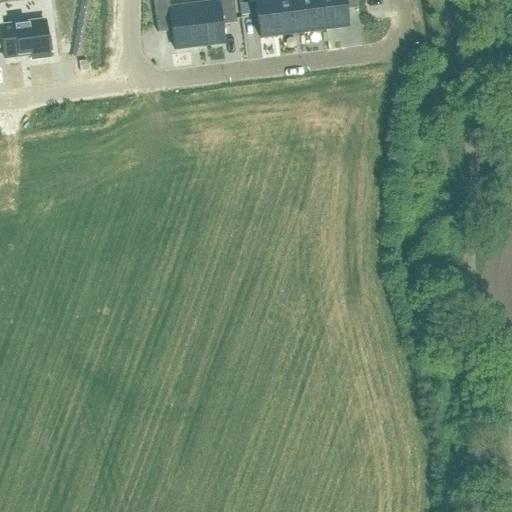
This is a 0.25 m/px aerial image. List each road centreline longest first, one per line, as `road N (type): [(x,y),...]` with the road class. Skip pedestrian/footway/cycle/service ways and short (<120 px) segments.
road 1 (unclassified): [(447,0),(471,149),(469,276),(502,367)]
road 2 (residential): [(130,85),(405,47),(397,0)]
road 3 (residential): [(0,102),(130,85)]
